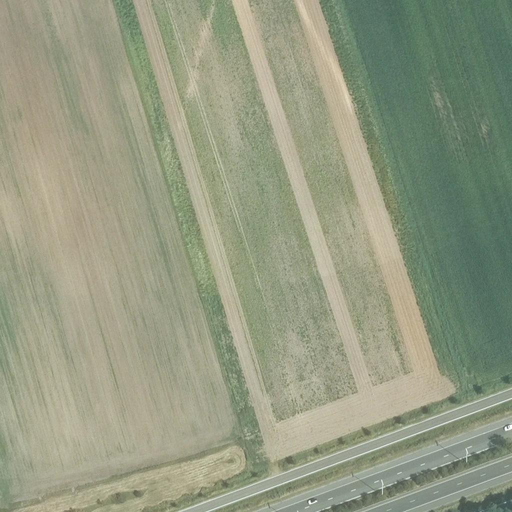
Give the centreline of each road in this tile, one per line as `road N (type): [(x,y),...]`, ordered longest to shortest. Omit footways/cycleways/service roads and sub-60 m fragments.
road 1 (tertiary): [(193,511),(511,393)]
road 2 (motorway): [(511,431),(294,511)]
road 3 (motorway): [(386,511),(511,465)]
